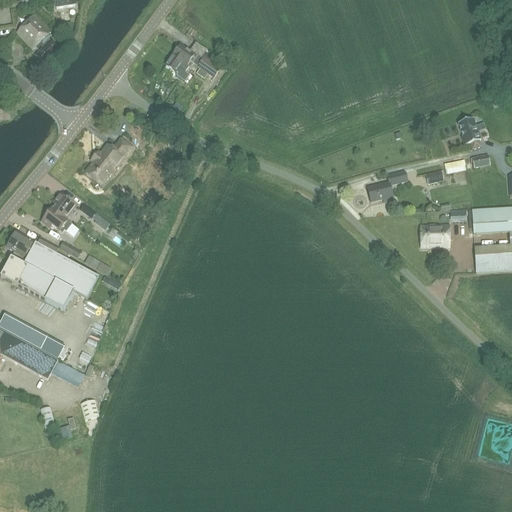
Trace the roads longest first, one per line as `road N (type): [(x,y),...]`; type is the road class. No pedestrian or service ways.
road 1 (unclassified): [(511,373),(319,191),(179,129),(110,79)]
road 2 (tertiary): [(0,220),(77,124)]
